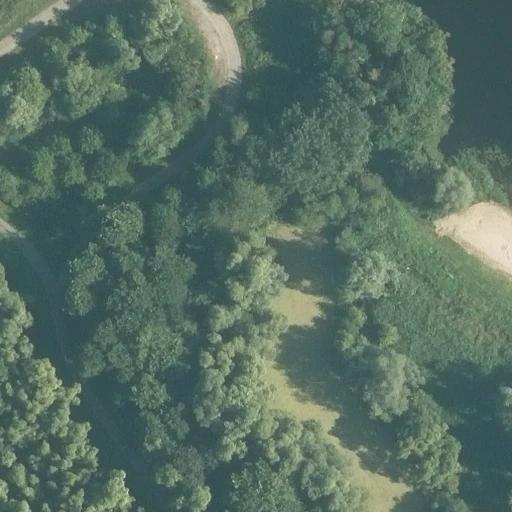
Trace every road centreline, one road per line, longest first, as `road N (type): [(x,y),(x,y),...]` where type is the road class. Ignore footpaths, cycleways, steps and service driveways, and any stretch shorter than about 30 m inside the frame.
road 1 (unclassified): [(55,287),(81,226),(198,155),(214,128),(217,30),(176,0)]
road 2 (unclassified): [(185,511),(67,358),(55,287)]
